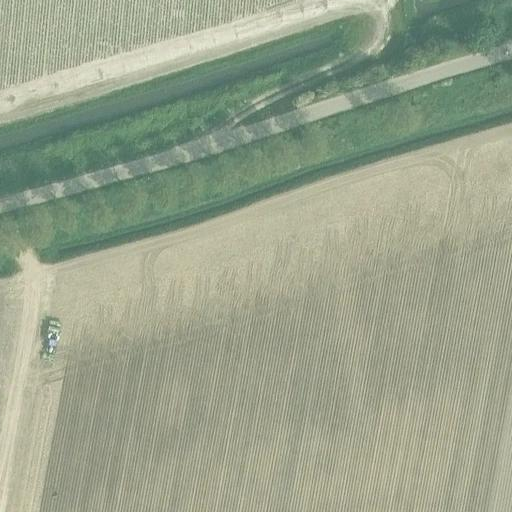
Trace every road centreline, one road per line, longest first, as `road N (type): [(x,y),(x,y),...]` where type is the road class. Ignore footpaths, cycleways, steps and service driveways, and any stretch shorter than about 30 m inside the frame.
road 1 (unclassified): [(0,205),(511,51)]
road 2 (track): [(0,473),(32,297),(23,253),(0,242)]
